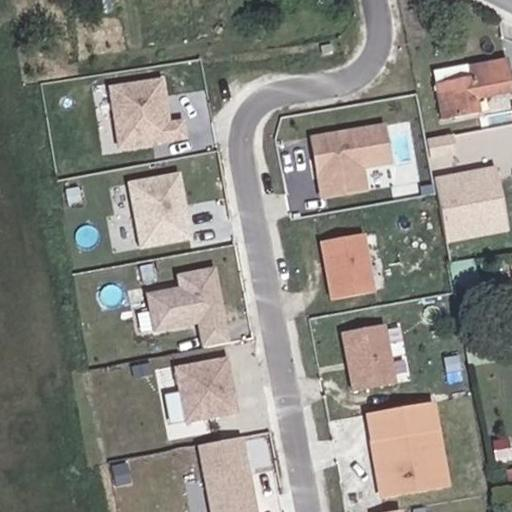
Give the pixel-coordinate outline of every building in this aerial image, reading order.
[(346,52),(358,50),(356,43),(345,45),(346,52)] [(504,57),(432,70),(439,117),(511,106),(504,57)] [(174,121),(173,110),(168,106),(167,101),(172,100),(168,76),(116,83),(124,145),(191,136),(188,119),(174,121)] [(511,122),(428,135),(432,166),(511,155),(511,122)] [(318,139),(325,189),(330,192),(331,199),(372,193),(369,170),(398,166),(392,128),(318,139)] [(494,166),(436,176),(448,241),(506,230),(494,166)] [(144,246),(194,238),(183,172),(133,180),(144,246)] [(368,236),(325,243),(334,303),(378,296),(368,236)] [(154,330),(190,324),(190,320),(198,318),(199,323),(200,330),(226,326),(216,269),(180,275),(182,287),(148,292),(154,330)] [(229,344),(226,326),(200,330),(203,348),(229,344)] [(387,329),(344,336),(354,396),(397,388),(387,329)] [(237,415),(227,360),(176,368),(185,423),(237,415)] [(367,418),(371,444),(438,434),(434,408),(367,418)] [(438,434),(371,444),(380,502),(446,492),(438,434)] [(217,511),(261,511),(250,438),(207,445),(217,511)] [(190,476),(194,511),(206,511),(203,474),(190,476)]
